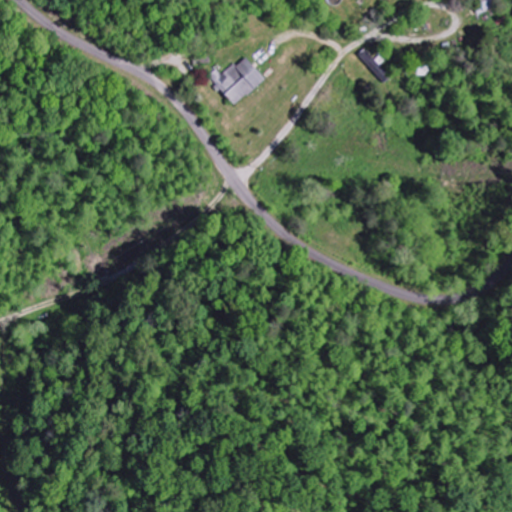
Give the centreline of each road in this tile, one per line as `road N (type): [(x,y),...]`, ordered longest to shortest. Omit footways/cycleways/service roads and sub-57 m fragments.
road 1 (residential): [(511,266),(476,293),(441,300),(327,263),(243,193),(151,81),(21,0)]
road 2 (residential): [(436,0),(358,47),(328,110),(290,155),(235,182),(99,305),(0,341)]
